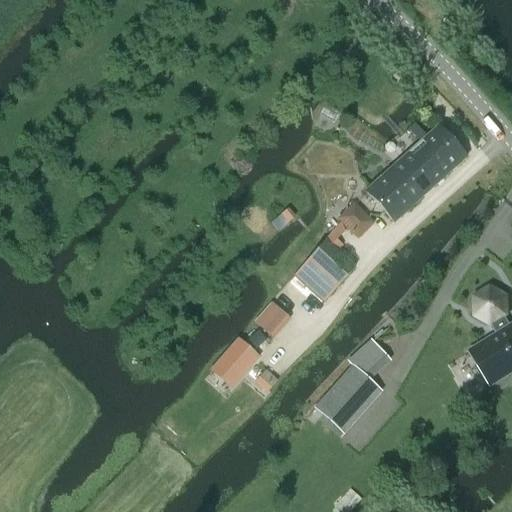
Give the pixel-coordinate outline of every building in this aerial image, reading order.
[(393,224),(466,159),(439,128),(366,194),(393,224)] [(336,220),(339,223),(345,230),(357,241),(373,225),(353,204),(336,220)] [(319,302),(352,270),(325,244),(293,277),(319,302)] [(490,286),(471,296),(472,318),(491,328),(492,328),(497,337),(475,351),(479,357),(478,361),(478,365),(479,369),(481,373),(484,375),(488,377),(492,378),(496,385),(511,374),(511,327),(511,329),(505,319),(508,317),(508,296),(490,286)] [(247,342),(255,351),(265,342),(257,333),(247,342)] [(236,340),(208,372),(229,391),(258,359),(236,340)] [(353,370),(314,408),(341,435),(380,396),(366,382),(354,369),(353,370)]
